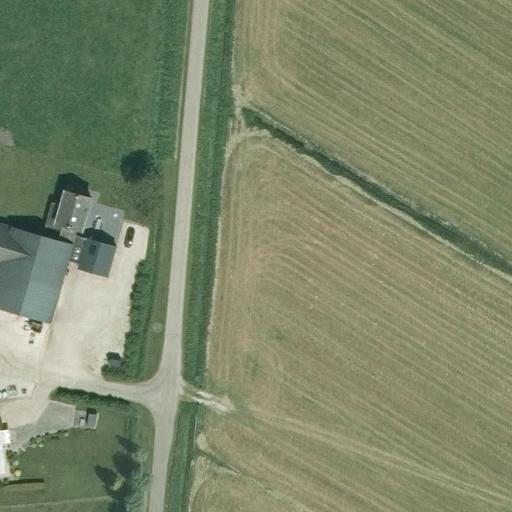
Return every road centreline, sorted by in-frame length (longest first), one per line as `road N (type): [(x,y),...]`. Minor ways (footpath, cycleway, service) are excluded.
road 1 (unclassified): [(153,511),(197,0)]
road 2 (unknown): [(161,392),(88,391),(0,370)]
